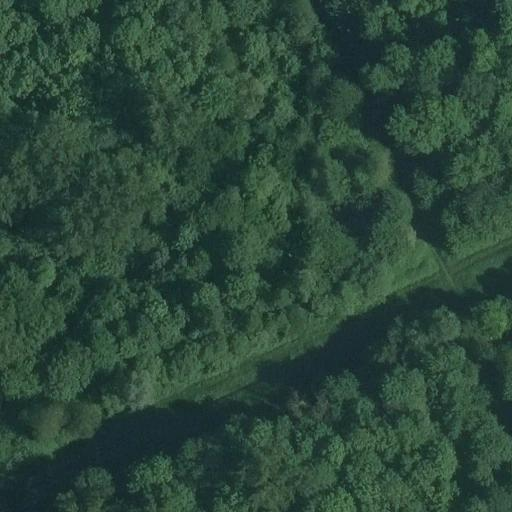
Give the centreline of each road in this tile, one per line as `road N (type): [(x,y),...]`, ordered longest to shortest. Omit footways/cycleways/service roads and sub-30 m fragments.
road 1 (track): [(511,237),(10,471)]
road 2 (track): [(35,505),(511,284)]
road 3 (track): [(511,431),(312,0)]
